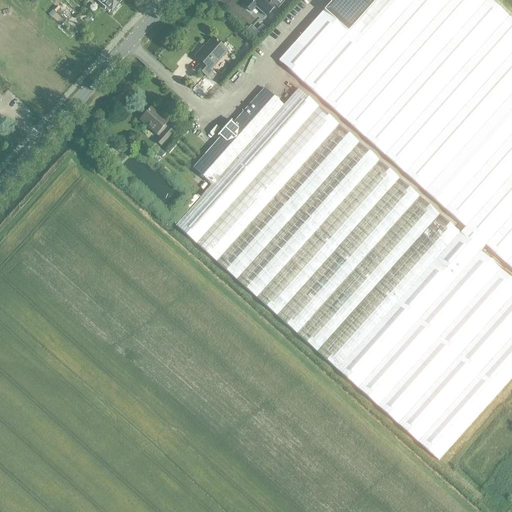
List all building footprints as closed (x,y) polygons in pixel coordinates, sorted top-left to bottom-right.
[(99,0),(112,11),(118,4),(119,4),(122,0),(99,0)] [(248,0),(249,1),(244,6),(251,12),(256,7),(266,16),(276,6),(278,8),(285,0),(248,0)] [(511,19),(490,0),(333,0),(324,10),(279,61),(465,227),(485,245),(511,268),(511,19)] [(196,67),(208,78),(214,72),(212,70),(229,51),(213,37),(195,57),(201,62),(196,67)] [(264,87),(245,109),(243,107),(231,121),(233,123),(193,168),(212,185),(175,224),(439,460),(511,378),(511,279),(480,251),(485,245),(465,227),(460,233),(298,88),(284,105),(264,87)] [(162,144),(173,131),(166,124),(169,120),(153,106),(140,120),(160,138),(158,141),(162,144)]
